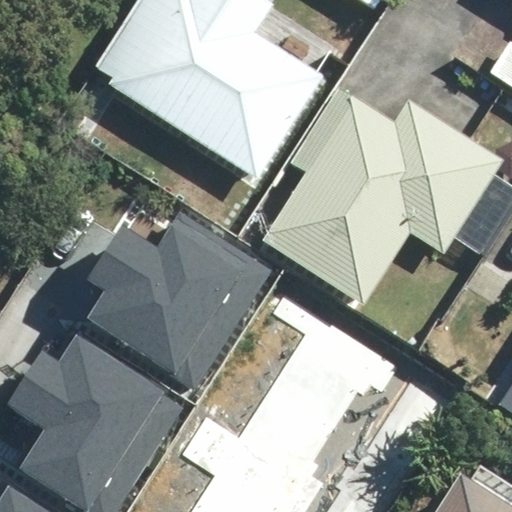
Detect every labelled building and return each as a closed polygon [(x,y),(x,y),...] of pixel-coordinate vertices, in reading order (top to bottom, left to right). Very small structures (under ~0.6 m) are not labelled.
[(322,87),(254,41),(271,14),(249,0),(136,0),(85,77),(254,189),(322,87)] [(502,160),(408,101),(395,121),(338,85),(289,163),(305,173),(261,241),(363,305),(410,231),(443,253),(502,160)] [(103,291),(86,317),(192,385),(267,267),(180,212),(157,246),(122,224),(86,280),(103,291)] [(305,511),(324,483),(313,476),(320,465),(315,462),(358,394),(364,398),(371,389),(381,395),(401,363),(283,289),(267,315),(300,336),(238,434),(205,414),(179,456),(211,476),(188,511),(305,511)] [(59,360),(42,349),(6,406),(43,429),(17,469),(83,511),(114,511),(182,407),(164,395),(167,390),(77,332),(59,360)] [(0,511),(50,511),(7,485),(0,496),(0,511)] [(484,511),(447,490),(433,511),(484,511)]
